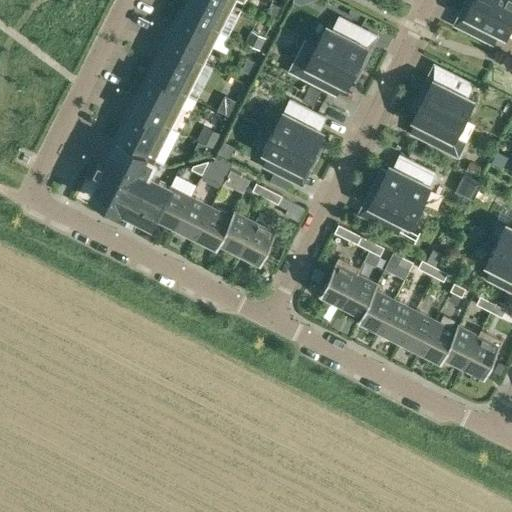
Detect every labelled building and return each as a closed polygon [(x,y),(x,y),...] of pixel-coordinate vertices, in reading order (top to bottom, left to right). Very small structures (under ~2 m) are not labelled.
[(228,34),(220,29),(234,0),(238,0),(244,3),(244,2),(239,0),(190,0),(190,2),(186,0),(184,0),(180,10),(228,34)] [(506,35),(511,23),(511,12),(487,0),(466,0),(464,4),(469,7),(465,15),(477,21),(472,32),(494,43),(499,32),(506,35)] [(511,0),(487,0),(511,12),(511,0)] [(283,7),(271,1),(266,12),(278,18),(283,7)] [(361,12),(351,7),(348,13),(357,18),(361,12)] [(212,66),(204,61),(219,30),(228,35),(228,34),(180,10),(175,20),(179,23),(175,32),(170,29),(163,42),(212,66)] [(361,26),(339,15),(333,26),(327,23),(316,43),(362,67),(368,54),(363,51),(367,43),(356,37),(361,26)] [(258,50),(265,37),(251,30),(245,43),(258,50)] [(196,98),(187,94),(203,63),(211,67),(212,66),(163,42),(157,55),(162,57),(152,76),(147,73),(147,74),(196,99),(196,98)] [(356,79),(362,67),(316,43),(306,64),(312,68),(307,79),(329,90),(335,79),(346,85),(351,77),(356,79)] [(241,67),(251,71),(256,60),(247,56),(241,67)] [(418,95),(464,118),(475,98),(468,94),(474,83),(452,72),(446,83),(434,77),(430,85),(425,83),(418,95)] [(131,106),(179,131),(179,130),(171,126),(181,106),(190,110),(195,99),(196,99),(147,74),(142,84),(147,87),(142,96),(137,93),(131,106)] [(321,90),(309,85),(306,92),(317,98),(321,90)] [(313,105),(317,98),(306,92),(302,99),(313,105)] [(235,100),(224,94),(217,109),(228,114),(235,100)] [(455,136),(464,118),(418,95),(412,108),(417,110),(413,119),(425,125),(419,136),(459,156),(466,142),(455,136)] [(312,123),(318,112),(296,101),(290,112),(283,109),(273,129),(319,152),(325,140),(320,137),(324,129),(312,123)] [(115,138),(164,163),(164,162),(155,158),(170,127),(179,131),(131,106),(124,119),(129,121),(125,131),(120,128),(115,138)] [(212,147),(219,134),(203,126),(196,139),(198,140),(207,145),(212,147)] [(312,165),(319,152),(273,129),(262,150),(269,154),(263,165),(285,176),(291,165),(303,171),(307,163),(312,165)] [(164,163),(115,138),(102,162),(107,164),(93,193),(121,207),(122,205),(152,220),(155,214),(171,184),(148,173),(155,159),(163,164),(164,163)] [(207,145),(198,140),(193,150),(202,154),(207,145)] [(408,158),(422,165),(427,153),(414,147),(408,158)] [(227,175),(230,168),(233,163),(216,154),(210,166),(227,175)] [(375,181),(420,204),(431,183),(430,183),(436,172),(422,165),(408,158),(402,169),(390,163),(386,171),(381,168),(375,181)] [(202,173),(209,160),(193,164),(191,168),(202,173)] [(466,170),(477,176),(482,167),(470,162),(466,170)] [(242,174),(230,168),(227,175),(223,181),(243,191),(250,178),(242,174)] [(252,189),(267,197),(272,189),(256,181),(252,189)] [(410,225),(420,204),(375,181),(369,193),(374,196),(369,204),(381,210),(376,221),(398,233),(403,221),(410,225)] [(171,184),(155,214),(166,219),(164,223),(174,228),(191,194),(171,184)] [(272,189),(267,197),(278,203),(282,194),(272,189)] [(191,194),(174,228),(175,228),(177,225),(186,230),(185,233),(195,238),(212,205),(191,194)] [(442,204),(438,211),(445,215),(448,208),(442,204)] [(212,205),(195,238),(196,238),(197,235),(207,240),(205,243),(215,248),(235,210),(234,209),(231,215),(212,205)] [(235,210),(215,248),(216,249),(220,240),(230,245),(228,248),(238,253),(255,220),(235,210)] [(255,220),(238,253),(239,254),(241,250),(250,255),(249,258),(259,264),(276,231),(255,220)] [(337,222),(333,230),(357,242),(361,234),(337,222)] [(496,242),(511,250),(511,224),(506,222),(496,242)] [(357,242),(369,248),(373,240),(361,234),(357,242)] [(373,240),(369,248),(380,254),(384,246),(373,240)] [(511,250),(496,242),(485,263),(492,266),(486,278),(508,289),(511,281),(511,250)] [(426,260),(436,265),(443,252),(433,247),(426,260)] [(414,261),(402,255),(398,263),(409,269),(414,261)] [(339,256),(319,294),(330,300),(332,297),(341,302),(340,305),(360,266),(339,256)] [(418,266),(432,274),(436,266),(422,258),(418,266)] [(360,266),(340,305),(350,310),(352,307),(362,312),(357,320),(358,321),(377,282),(358,272),(360,267),(360,266)] [(436,266),(432,274),(444,280),(448,271),(436,266)] [(466,287),(454,281),(450,289),(462,295),(466,287)] [(377,282),(358,321),(368,326),(370,323),(379,327),(378,331),(395,298),(375,288),(378,282),(377,282)] [(476,303),(491,310),(495,302),(480,295),(476,303)] [(395,298),(378,331),(388,336),(390,333),(400,338),(398,341),(399,341),(415,308),(395,298)] [(495,302),(491,310),(502,316),(506,308),(495,302)] [(415,308),(399,341),(409,346),(410,343),(420,348),(418,351),(419,351),(436,318),(415,308)] [(436,318),(419,351),(429,357),(431,353),(441,359),(459,323),(458,323),(455,328),(436,318)] [(459,323),(441,359),(444,353),(454,358),(452,361),(462,367),(482,328),(481,328),(478,333),(459,323)] [(482,328),(462,367),(463,367),(464,364),(474,369),(472,372),(483,377),(503,339),(482,328)] [(505,364),(498,360),(493,370),(500,374),(505,364)]
